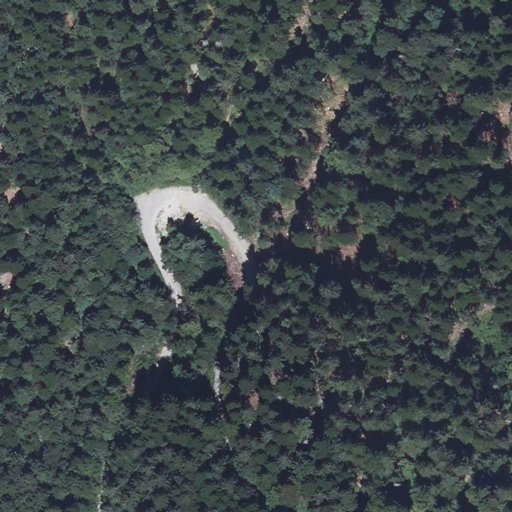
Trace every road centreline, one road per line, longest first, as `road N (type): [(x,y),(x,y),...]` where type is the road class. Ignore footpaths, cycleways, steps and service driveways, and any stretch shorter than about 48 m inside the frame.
road 1 (unclassified): [(179,194),(234,240),(242,273),(219,371),(223,419),(251,487),(283,511)]
road 2 (unclassified): [(179,194),(165,196),(151,213),(170,284),(164,323),(105,454),(101,511)]
